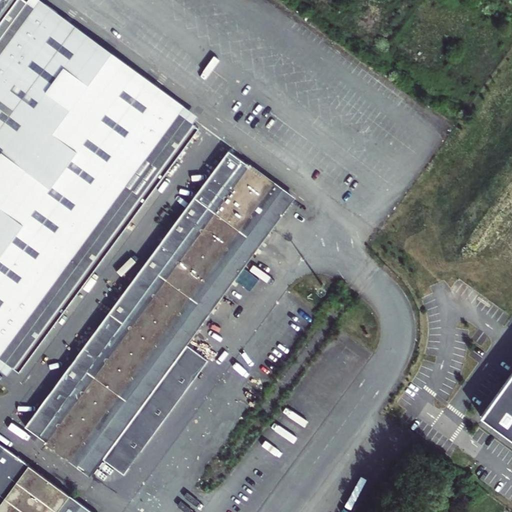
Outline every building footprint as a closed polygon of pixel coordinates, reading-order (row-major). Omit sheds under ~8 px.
[(24,0),(9,0),(0,12),(0,358),(19,372),(199,129),(24,0)] [(0,0),(0,12),(9,0),(0,0)] [(37,0),(24,0),(199,129),(203,122),(37,0)] [(230,149),(24,427),(91,477),(104,459),(124,474),(208,360),(186,345),(295,198),(230,149)] [(511,379),(483,420),(511,441),(511,379)] [(0,511),(94,511),(0,442),(0,511)]
